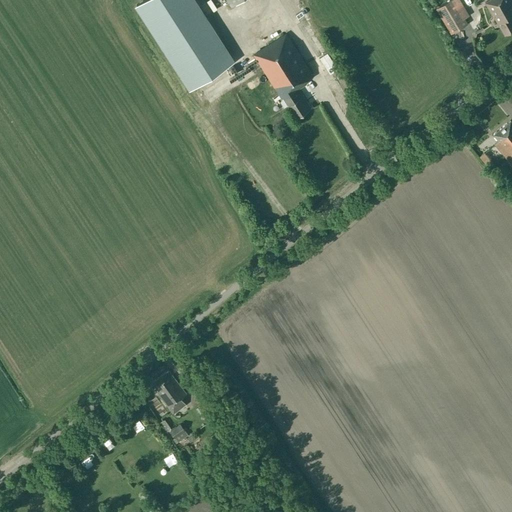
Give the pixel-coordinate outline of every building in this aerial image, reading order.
[(232,61),(193,0),(141,0),(136,4),(190,88),(232,61)] [(448,0),(435,8),(450,33),(467,23),(453,0),(448,0)] [(492,16),(493,15),(504,34),(511,29),(511,18),(510,16),(511,14),(511,1),(511,0),(488,0),(484,3),(486,5),(492,16)] [(312,75),(285,33),(253,54),(256,58),(248,64),(252,70),(261,65),(282,98),(283,97),(296,117),(311,107),(298,87),(305,83),(304,81),(312,75)] [(257,76),(263,85),(268,82),(262,72),(257,76)] [(217,78),(223,88),(229,84),(223,74),(217,78)] [(511,122),(510,120),(493,133),(498,140),(494,143),(511,164),(511,163),(511,122)] [(168,369),(152,381),(155,386),(154,387),(173,413),(185,404),(180,397),(186,393),(168,369)] [(170,430),(178,442),(188,434),(180,423),(170,430)] [(70,472),(77,481),(82,478),(74,468),(70,472)] [(29,483),(34,492),(40,489),(34,480),(29,483)] [(105,495),(109,500),(114,496),(110,491),(105,495)]
